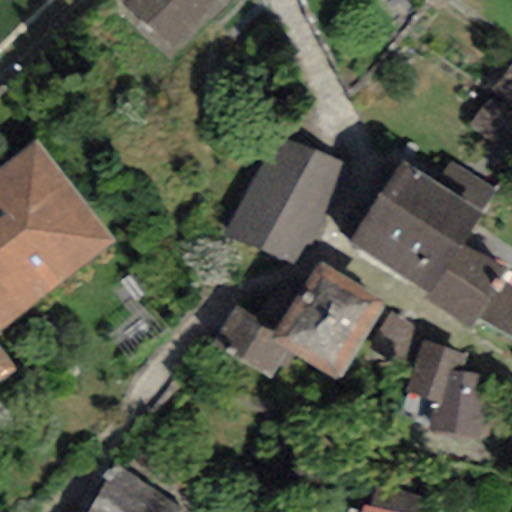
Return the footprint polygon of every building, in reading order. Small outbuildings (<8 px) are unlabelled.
[(137,0),(124,15),(172,58),(223,0),(137,0)] [(274,136),(224,241),(299,277),(349,172),(274,136)] [(0,338),(114,248),(34,147),(0,173),(0,389),(15,378),(0,359),(0,338)] [(482,223),(399,174),(348,261),(426,306),(423,311),(470,339),(476,328),(501,286),(505,280),(463,256),(482,223)] [(386,311),(320,271),(299,306),(278,293),(258,326),(236,312),(213,350),(271,385),(284,364),(335,395),(386,311)] [(511,292),(501,286),(476,328),(511,347),(511,292)] [(466,360),(424,347),(405,399),(431,409),(426,442),(477,450),(484,384),(462,379),(466,360)] [(175,511),(115,474),(90,511),(175,511)]
